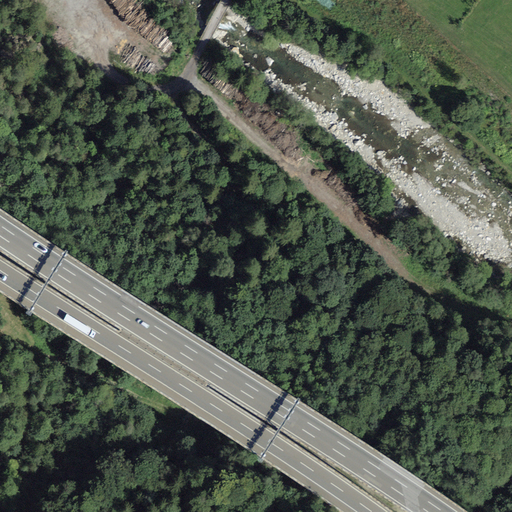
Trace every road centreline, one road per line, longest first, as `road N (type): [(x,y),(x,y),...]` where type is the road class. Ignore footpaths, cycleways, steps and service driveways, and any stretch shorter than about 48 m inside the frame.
road 1 (track): [(172,91),(232,185),(227,203),(154,197),(128,183),(116,189),(118,220),(144,246),(189,268),(194,276),(186,287),(119,284),(0,180)]
road 2 (motorway): [(435,511),(0,223)]
road 3 (motorway): [(0,270),(371,511)]
road 4 (track): [(0,303),(23,337),(70,366),(166,411),(208,421)]
